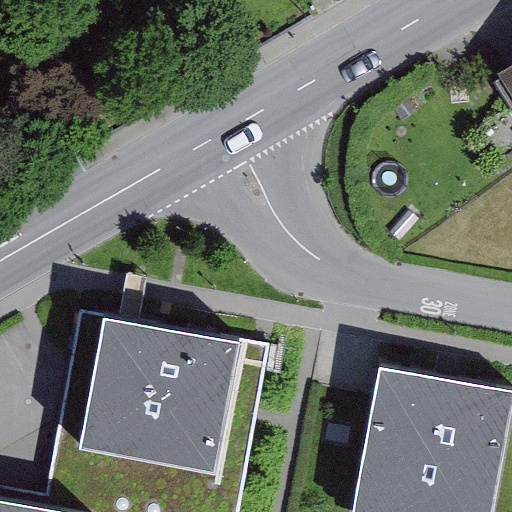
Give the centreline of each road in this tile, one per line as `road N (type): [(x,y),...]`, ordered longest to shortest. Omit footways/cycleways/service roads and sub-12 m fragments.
road 1 (residential): [(511,309),(368,282),(311,255),(270,206),(230,130)]
road 2 (tertiary): [(0,263),(230,130)]
road 3 (tertiary): [(230,130),(448,0)]
